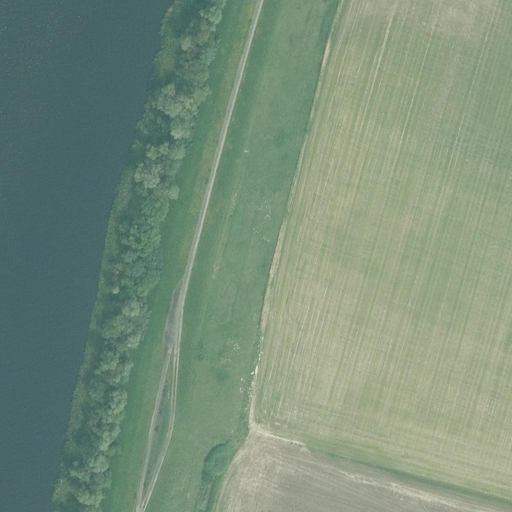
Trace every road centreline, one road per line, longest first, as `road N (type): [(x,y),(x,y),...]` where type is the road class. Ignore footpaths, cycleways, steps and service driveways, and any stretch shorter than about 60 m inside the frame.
road 1 (track): [(174,330),(260,0)]
road 2 (unclassified): [(140,511),(172,419),(174,330)]
road 3 (unclassified): [(136,511),(174,330)]
